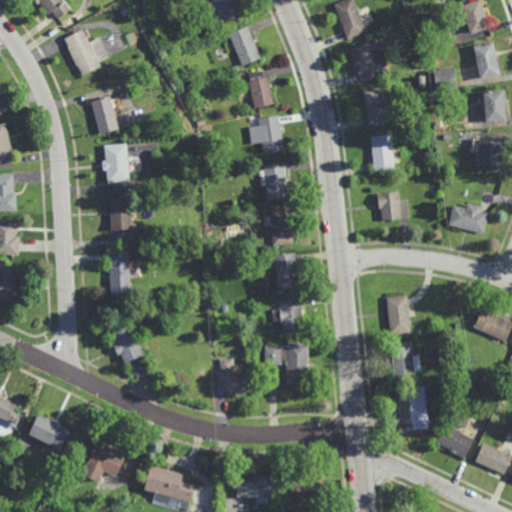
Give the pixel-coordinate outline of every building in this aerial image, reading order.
[(64,0),(70,8),(57,17),(52,11),(48,14),(39,2),(37,3),(34,0),(64,0)] [(213,28),(208,18),(204,20),(199,6),(212,0),(236,0),(243,15),(213,28)] [(347,38),(334,4),(343,0),(353,0),(366,30),(347,38)] [(479,0),(489,26),(470,33),(460,6),(474,0),(479,0)] [(412,17),(409,10),(415,8),(417,14),(412,17)] [(403,22),(401,16),(407,14),(409,19),(403,22)] [(242,64),(230,32),(248,25),(261,56),(242,64)] [(101,66),(83,76),(78,65),(77,66),(67,47),(68,46),(64,39),(83,29),(101,66)] [(387,64),(376,68),(379,75),(360,81),(349,47),(369,41),(370,43),(379,40),(387,64)] [(479,79),(472,46),(492,41),(500,74),(479,79)] [(436,91),(432,70),(453,66),(456,88),(436,91)] [(264,77),(268,76),(274,103),(256,106),(250,79),(251,79),(250,73),(263,70),(264,77)] [(385,101),(391,100),(394,114),(388,115),(389,122),(369,125),(364,89),(383,86),(385,101)] [(505,120),(485,122),(483,91),(503,90),(505,120)] [(100,133),(92,101),(111,97),(119,129),(100,133)] [(284,149),(264,151),(263,139),(255,140),(253,126),(260,125),(259,117),(279,114),(284,149)] [(0,124),(5,123),(14,159),(0,162),(0,124)] [(374,170),(371,136),(391,134),(394,168),(374,170)] [(498,170),(476,168),(479,139),(501,141),(498,170)] [(130,180),(108,182),(107,170),(104,170),(103,161),(106,161),(105,145),(127,144),(130,180)] [(203,161),(203,150),(211,149),(211,160),(203,161)] [(288,196),(269,198),(267,184),(262,184),(261,168),(266,168),(265,163),(285,161),(288,196)] [(14,194),(15,194),(16,211),(0,211),(0,174),(13,174),(14,194)] [(450,185),(442,184),(442,177),(451,178),(450,185)] [(400,199),(407,198),(409,217),(383,220),(381,208),(378,208),(376,193),(399,190),(400,199)] [(112,231),(110,198),(131,197),(132,229),(112,231)] [(480,212),(488,214),(483,233),(448,225),(453,205),(465,208),(466,203),(482,206),(480,212)] [(294,242),(274,244),(272,223),(265,224),(264,214),(271,213),(270,208),(290,205),(294,242)] [(18,256),(0,255),(0,222),(16,223),(15,236),(20,236),(18,256)] [(111,292),(110,252),(130,251),(131,291),(111,292)] [(279,288),(275,254),(295,251),(299,286),(279,288)] [(19,284),(17,283),(13,300),(0,297),(0,272),(2,264),(20,268),(18,280),(20,280),(19,284)] [(391,333),(387,296),(406,294),(410,331),(391,333)] [(303,315),(302,315),(304,331),(285,333),(283,322),(282,322),(281,321),(275,321),(273,310),(280,309),(280,307),(282,307),(281,299),(301,296),(303,315)] [(499,313),(500,311),(508,314),(506,317),(511,319),(511,324),(506,339),(474,325),(482,306),(499,313)] [(144,353),(124,361),(121,352),(117,354),(114,344),(116,343),(111,331),(138,321),(143,333),(137,336),(144,353)] [(412,355),(420,354),(422,370),(414,370),(414,376),(394,377),(391,343),(411,341),(412,355)] [(307,383),(286,382),(287,361),(282,360),(282,364),(266,364),(267,346),(288,347),(288,343),(309,344),(307,383)] [(234,371),(253,370),(254,390),(218,391),(217,370),(220,370),(219,358),(233,358),(234,371)] [(483,383),(476,380),(480,371),(487,374),(483,383)] [(400,422),(396,387),(416,386),(420,420),(400,422)] [(15,420),(9,417),(8,419),(0,415),(0,390),(3,392),(2,395),(16,401),(12,409),(19,413),(15,420)] [(500,411),(496,409),(499,401),(504,403),(500,411)] [(465,427),(448,418),(454,406),(471,414),(465,427)] [(50,418),(51,416),(61,421),(60,423),(70,427),(61,447),(29,432),(38,412),(50,418)] [(451,427),(452,425),(456,426),(455,429),(473,437),(464,456),(449,450),(450,448),(436,441),(444,423),(451,427)] [(115,475),(104,469),(98,480),(83,473),(97,442),(109,448),(109,449),(124,457),(115,475)] [(511,455),(504,473),(475,460),(483,442),(511,455)] [(191,500),(145,488),(151,464),(183,473),(181,480),(196,484),(191,500)] [(272,479),(271,478),(271,496),(236,495),(237,475),(272,476),(272,479)] [(323,496),(303,495),(303,511),(286,511),(287,475),(323,476),(323,496)]
